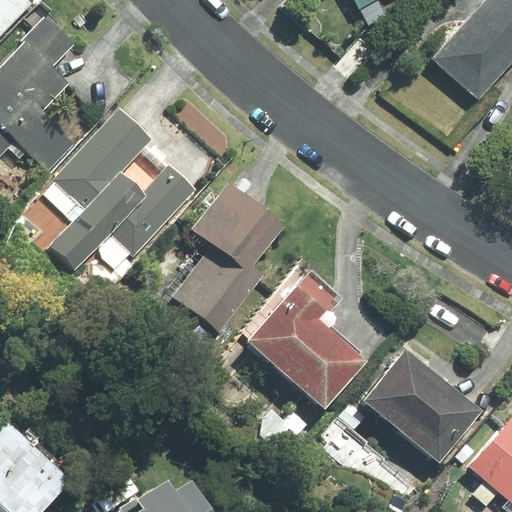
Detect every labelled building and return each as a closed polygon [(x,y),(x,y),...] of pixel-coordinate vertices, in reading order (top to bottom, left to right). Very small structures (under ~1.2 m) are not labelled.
[(0,0),(0,31),(25,6),(18,0),(0,0)] [(344,0),(351,11),(370,0),(344,0)] [(471,101),(511,51),(511,0),(472,0),(422,61),(471,101)] [(38,19),(0,60),(0,153),(9,143),(43,174),(70,145),(36,114),(63,86),(45,70),(67,46),(38,19)] [(146,141),(112,110),(46,181),(76,209),(41,247),(69,272),(104,234),(129,257),(189,191),(162,166),(135,196),(113,177),(146,141)] [(272,229),(215,185),(180,231),(204,249),(166,298),(213,334),(258,277),(244,266),(272,229)] [(282,288),(234,343),(312,412),(355,363),(306,321),(312,314),(282,288)] [(470,412),(392,350),(350,403),(428,465),(470,412)] [(511,511),(511,432),(499,421),(459,467),(510,511),(511,511)] [(0,427),(0,511),(30,511),(59,481),(0,427)] [(190,511),(171,482),(156,492),(149,482),(110,508),(112,511),(190,511)]
